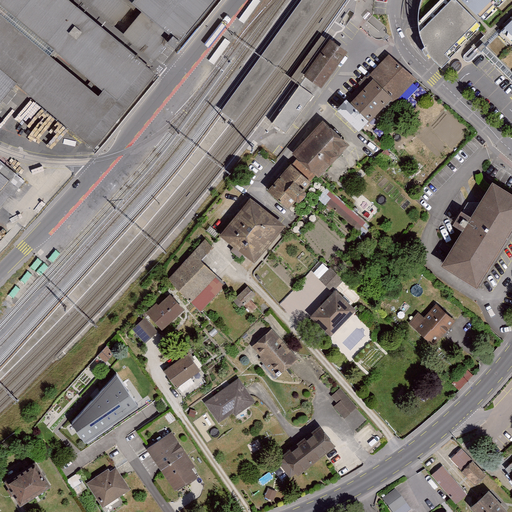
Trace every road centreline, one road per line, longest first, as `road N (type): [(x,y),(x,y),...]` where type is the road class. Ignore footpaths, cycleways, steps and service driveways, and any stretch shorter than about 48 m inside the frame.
road 1 (residential): [(511,151),(401,40),(365,51),(227,228)]
road 2 (unclassified): [(242,0),(22,247)]
road 3 (residential): [(219,261),(256,287),(409,455)]
road 4 (residential): [(146,361),(247,511)]
road 5 (primary): [(409,455),(484,393),(511,357)]
